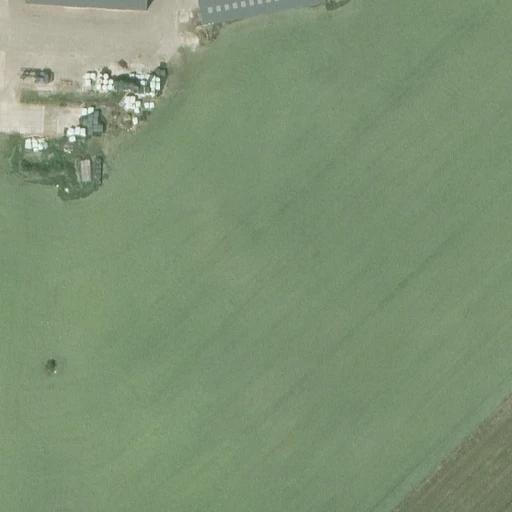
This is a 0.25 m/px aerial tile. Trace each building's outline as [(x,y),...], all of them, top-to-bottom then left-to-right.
[(24,0),(24,5),(145,12),(145,0),(24,0)] [(197,0),(203,27),(325,4),(324,0),(197,0)] [(30,26),(62,27),(62,16),(30,15),(30,26)] [(99,60),(98,88),(128,89),(127,101),(151,101),(151,80),(154,81),(155,62),(99,60)] [(139,107),(45,106),(45,130),(105,131),(105,124),(139,124),(139,107)]
